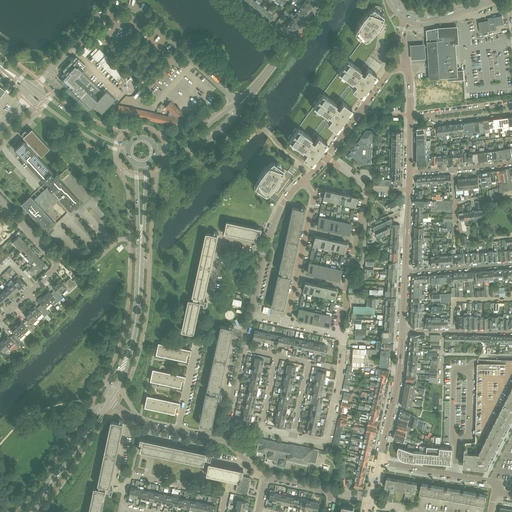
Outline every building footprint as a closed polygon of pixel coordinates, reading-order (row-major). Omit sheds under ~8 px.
[(253,0),(252,0),(249,6),(253,9),(259,0),(256,0),(255,2),(253,0)] [(260,0),(259,0),(253,9),(257,12),(261,6),(259,4),(262,1),(260,0)] [(303,0),(299,5),(308,12),(311,7),(303,0)] [(289,5),(295,10),(304,17),(308,12),(299,5),(297,4),(296,7),(290,3),(289,5)] [(356,27),(354,32),(362,38),(365,40),(367,38),(370,35),(372,33),(374,31),(376,29),(380,31),(382,29),(384,27),(379,23),(381,20),(382,19),(383,15),(384,12),(384,10),(383,8),(381,7),(379,6),(377,5),(375,6),(373,7),(369,10),(365,14),(362,18),(359,22),(356,27)] [(261,6),(257,12),(261,15),(265,9),(266,8),(264,7),(263,8),(261,6)] [(265,9),(261,15),(265,18),(272,9),(270,7),(267,11),(265,9)] [(286,8),(285,11),(300,22),(304,17),(295,10),(293,13),(286,8)] [(272,9),(265,18),(269,21),(274,15),(271,14),(274,10),(272,9)] [(283,12),(291,19),(289,21),(297,27),(300,22),(285,11),(283,12)] [(280,17),(278,20),(285,25),(293,31),(297,27),(289,21),(281,15),(280,17)] [(489,20),(479,22),(481,33),(497,30),(496,25),(504,24),(502,16),(488,18),(489,20)] [(293,31),(285,25),(284,26),(283,25),(282,26),(281,26),(279,28),(281,30),(289,36),(293,31)] [(426,30),(429,79),(447,78),(447,81),(464,80),(463,70),(457,70),(456,44),(458,44),(457,26),(437,27),(437,28),(426,30)] [(80,52),(85,57),(97,44),(92,39),(80,52)] [(419,44),(410,44),(411,59),(420,59),(426,59),(425,43),(419,44)] [(117,80),(124,72),(99,48),(98,50),(96,48),(90,53),(92,55),(92,56),(117,80)] [(93,104),(96,107),(102,112),(115,98),(106,90),(104,93),(82,72),(85,70),(82,67),(85,64),(76,56),(63,70),(66,73),(64,75),(62,77),(62,79),(69,86),(66,89),(88,110),(93,104)] [(347,59),(337,72),(341,74),(340,74),(340,75),(340,76),(340,77),(341,77),(341,78),(342,78),(343,78),(344,78),(344,77),(345,77),(351,82),(353,80),(356,82),(351,89),(360,95),(369,84),(376,74),(367,67),(363,73),(359,71),(361,69),(347,59)] [(322,93),(312,105),(316,108),(315,108),(315,109),(315,110),(316,111),(317,112),(318,112),(319,111),(320,111),(326,116),(328,114),(331,116),(326,122),(335,129),(344,118),(351,108),(342,101),(338,107),(334,105),(336,103),(322,93)] [(169,111),(168,117),(119,105),(118,105),(118,106),(118,107),(117,112),(176,126),(178,119),(176,118),(176,117),(177,117),(182,112),(170,101),(165,107),(169,111)] [(298,127),(288,140),(292,142),(291,143),(291,144),(292,145),(293,146),(294,146),(295,146),(295,145),(296,145),(302,150),(304,148),(307,150),(303,157),(311,163),(319,152),(327,142),(318,135),(314,141),(311,139),(312,137),(298,127)] [(26,139),(25,140),(24,140),(14,149),(45,183),(46,182),(49,185),(34,199),(31,195),(30,195),(21,204),(46,231),(49,235),(54,230),(51,227),(56,223),(45,210),(59,197),(70,210),(74,206),(75,207),(78,205),(77,204),(80,201),(58,176),(60,174),(57,171),(55,173),(39,156),(40,155),(41,155),(48,148),(31,130),(31,129),(28,132),(27,131),(26,130),(23,133),(24,134),(25,135),(23,136),(26,139)] [(373,130),(366,130),(361,138),(358,143),(357,142),(354,146),(355,146),(354,148),(353,147),(351,151),(351,152),(350,153),(347,157),(350,160),(352,157),(358,161),(358,162),(357,164),(359,164),(361,164),(364,164),(364,163),(367,163),(367,164),(371,164),(371,159),(371,157),(372,157),(372,149),(371,149),(371,143),(372,143),(373,130)] [(256,183),(254,186),(254,187),(254,188),(254,189),(254,190),(255,191),(255,192),(256,193),(257,194),(258,194),(258,195),(259,195),(260,195),(261,195),(262,195),(263,195),(264,194),(265,194),(266,193),(268,191),(270,189),(272,187),(277,190),(278,188),(280,185),(276,182),(277,181),(278,180),(279,178),(280,177),(280,176),(281,174),(282,173),(282,171),(283,170),(284,168),(273,161),(270,163),(268,165),(266,167),(264,169),(262,172),(260,174),(258,177),(257,180),(256,183)] [(294,178),(300,171),(296,167),(290,175),(294,178)] [(504,169),(499,170),(503,191),(508,190),(504,169)] [(503,193),(503,191),(499,170),(494,171),(496,180),(499,180),(500,187),(498,187),(500,194),(503,193)] [(480,173),(481,180),(482,185),(485,184),(485,187),(489,186),(488,181),(487,182),(486,180),(487,180),(487,179),(486,179),(484,172),(480,173)] [(446,175),(436,176),(437,186),(439,185),(439,186),(444,186),(444,182),(446,182),(446,175)] [(464,190),(463,178),(458,178),(458,184),(455,184),(456,190),(464,190)] [(374,200),(372,200),(372,211),(380,211),(380,206),(383,206),(383,200),(375,200),(374,200)] [(390,204),(385,206),(386,209),(391,206),(394,212),(398,210),(397,208),(399,206),(396,200),(389,203),(390,204)] [(431,200),(431,205),(431,212),(452,212),(453,201),(443,200),(437,200),(433,200),(431,200)] [(279,274),(274,298),(272,307),(282,309),(289,276),(290,277),(291,275),(291,273),(289,273),(303,209),(305,209),(305,207),(301,206),(300,208),(294,207),(279,271),(282,272),(281,273),(281,274),(279,274)] [(378,238),(388,234),(386,231),(390,229),(390,228),(400,228),(400,225),(392,225),(392,224),(391,219),(373,227),(378,238)] [(226,221),(225,227),(224,231),(256,238),(257,233),(260,234),(260,230),(261,228),(258,227),(257,228),(226,221)] [(189,299),(184,323),(182,331),(192,333),(199,301),(201,302),(202,300),(216,234),(218,235),(218,232),(214,231),(213,234),(206,232),(192,299),(189,299)] [(12,242),(17,247),(23,241),(19,236),(12,242)] [(23,241),(17,247),(21,251),(28,245),(23,241)] [(28,245),(21,251),(25,256),(32,250),(28,245)] [(32,250),(25,256),(30,261),(36,255),(32,250)] [(399,252),(390,251),(390,259),(398,260),(399,252)] [(36,255),(30,261),(34,265),(40,259),(36,255)] [(33,270),(36,267),(38,270),(45,264),(40,259),(34,265),(31,268),(33,270)] [(11,267),(4,273),(9,278),(11,275),(9,273),(13,269),(11,267)] [(31,268),(27,271),(25,273),(29,278),(35,273),(33,270),(31,268)] [(15,280),(13,282),(19,289),(24,284),(18,278),(19,277),(17,274),(13,278),(15,280)] [(58,280),(52,286),(55,289),(53,291),(61,299),(63,297),(59,292),(65,287),(69,292),(77,285),(70,278),(63,285),(58,280)] [(13,282),(8,286),(14,293),(19,289),(13,282)] [(8,286),(4,291),(10,297),(14,293),(8,286)] [(4,291),(0,294),(0,296),(5,302),(10,297),(4,291)] [(49,291),(43,295),(50,303),(55,298),(59,301),(61,299),(53,291),(51,293),(49,291)] [(37,299),(38,300),(41,304),(39,306),(47,314),(50,312),(45,307),(50,303),(43,295),(42,297),(41,296),(37,299)] [(375,304),(376,299),(376,298),(367,297),(367,305),(366,305),(366,306),(354,305),(354,307),(353,313),(375,314),(375,304)] [(35,305),(30,310),(38,319),(43,314),(45,316),(47,314),(39,306),(37,308),(35,305)] [(24,314),(24,315),(28,319),(25,321),(33,329),(36,327),(33,324),(38,319),(30,310),(28,312),(27,311),(24,314)] [(441,318),(441,327),(450,327),(451,318),(448,318),(448,314),(444,314),(444,318),(441,318)] [(432,318),(431,327),(441,327),(441,318),(432,318)] [(18,323),(16,325),(24,334),(29,329),(31,331),(33,329),(25,321),(23,323),(20,319),(17,322),(18,323)] [(209,393),(207,392),(200,425),(210,427),(216,395),(218,395),(219,393),(219,392),(217,391),(231,327),(233,328),(233,325),(228,324),(228,327),(223,326),(221,325),(207,390),(210,390),(209,393)] [(20,339),(25,334),(24,334),(16,325),(14,327),(13,326),(10,329),(14,333),(12,335),(21,345),(22,346),(24,345),(24,344),(24,343),(20,339)] [(257,334),(258,331),(254,330),(252,338),(261,340),(261,336),(259,336),(260,335),(257,334)] [(266,333),(258,331),(257,334),(260,335),(259,336),(261,336),(261,340),(265,341),(266,333)] [(266,333),(265,341),(268,342),(267,344),(270,345),(271,342),(273,343),(273,339),(271,339),(272,338),(270,337),(270,333),(266,333)] [(279,335),(270,333),(270,337),(272,338),(271,339),(273,339),(273,343),(277,344),(279,335)] [(4,338),(2,340),(9,347),(10,348),(15,344),(17,346),(17,347),(19,349),(22,346),(21,345),(12,335),(9,337),(6,334),(3,337),(4,338)] [(445,334),(445,339),(449,339),(449,344),(451,344),(454,344),(454,341),(454,339),(454,334),(445,334)] [(279,335),(277,344),(285,345),(285,342),(284,341),(284,340),(282,340),(282,336),(279,335)] [(463,335),(463,340),(464,340),(464,343),(470,343),(470,340),(472,340),(472,335),(463,335)] [(291,338),(282,336),(282,340),(284,340),(284,341),(285,342),(285,345),(289,346),(291,338)] [(500,336),(499,341),(500,341),(500,344),(508,344),(509,336),(500,336)] [(291,338),(289,346),(297,348),(298,344),(296,344),(296,343),(294,342),(294,339),(291,338)] [(303,340),(294,339),(294,342),(296,343),(296,344),(298,344),(297,348),(301,349),(303,340)] [(2,340),(0,341),(0,347),(0,348),(0,352),(5,357),(7,355),(4,352),(9,347),(2,340)] [(301,349),(300,351),(306,352),(307,350),(309,351),(310,347),(308,347),(308,345),(306,345),(307,341),(303,340),(301,349)] [(380,340),(377,340),(376,349),(384,349),(390,349),(393,349),(393,341),(384,340),(380,340)] [(315,343),(307,341),(306,345),(308,345),(308,347),(310,347),(309,351),(313,352),(315,343)] [(315,343),(313,352),(321,353),(322,350),(320,349),(320,348),(318,348),(319,344),(318,344),(319,342),(316,341),(315,343)] [(156,354),(160,355),(186,360),(187,354),(190,354),(191,350),(188,349),(188,350),(188,351),(158,344),(156,354)] [(327,346),(319,344),(318,348),(320,348),(320,349),(322,350),(321,353),(325,354),(327,346)] [(353,348),(352,365),(364,366),(365,349),(353,348)] [(255,357),(253,366),(257,366),(258,364),(259,365),(259,363),(263,363),(264,359),(255,357)] [(475,443),(465,442),(463,465),(487,467),(511,418),(511,360),(506,360),(479,359),(477,359),(477,360),(477,363),(477,367),(477,371),(475,435),(475,443)] [(253,366),(252,370),(261,371),(263,363),(259,363),(259,365),(258,364),(257,366),(253,366)] [(287,364),(285,372),(289,373),(289,371),(291,372),(291,369),(295,370),(296,366),(287,364)] [(285,372),(285,376),(293,378),(295,379),(297,373),(294,373),(295,370),(291,369),(291,372),(289,371),(289,373),(285,372)] [(252,370),(251,378),(255,378),(255,376),(256,377),(257,375),(260,375),(261,371),(252,370)] [(152,371),(150,381),(180,387),(181,380),(184,381),(185,376),(182,376),(182,377),(152,371)] [(317,371),(315,379),(319,380),(320,378),(321,378),(321,376),(325,377),(326,373),(317,371)] [(251,378),(250,382),(259,383),(260,375),(257,375),(256,377),(255,376),(255,378),(251,378)] [(285,376),(283,385),(286,385),(287,383),(288,384),(289,382),(292,382),(293,378),(285,376)] [(315,379),(315,383),(323,385),(325,377),(321,376),(321,378),(320,378),(319,380),(315,379)] [(250,382),(248,390),(252,391),(252,388),(253,389),(254,387),(258,388),(259,383),(250,382)] [(283,385),(282,389),(290,390),(291,387),(294,388),(294,385),(292,384),(292,382),(289,382),(288,384),(287,383),(286,385),(283,385)] [(315,383),(313,391),(317,392),(317,390),(318,390),(319,388),(322,389),(323,385),(315,383)] [(370,384),(370,387),(371,387),(376,388),(375,391),(384,393),(384,389),(385,389),(385,388),(385,387),(370,384)] [(248,390),(247,394),(256,396),(258,388),(254,387),(253,389),(252,388),(252,391),(248,390)] [(313,391),(312,395),(314,396),(314,395),(321,397),(322,389),(319,388),(318,390),(317,390),(317,392),(313,391)] [(282,389),(280,397),(284,397),(284,395),(285,396),(286,394),(290,394),(290,390),(282,389)] [(247,394),(245,402),(249,403),(250,401),(251,401),(251,399),(255,400),(256,396),(247,394)] [(280,397),(279,401),(288,402),(290,394),(286,394),(285,396),(284,395),(284,397),(280,397)] [(314,396),(312,403),(316,404),(316,402),(318,403),(318,401),(322,401),(322,397),(321,397),(314,395),(314,396)] [(369,395),(369,396),(368,401),(373,402),(381,404),(382,398),(369,395)] [(144,407),(148,408),(174,413),(176,407),(179,407),(180,403),(177,402),(177,403),(176,404),(147,397),(144,407)] [(245,402),(245,406),(253,408),(255,400),(251,399),(251,401),(250,401),(249,403),(245,402)] [(279,401),(278,409),(281,409),(282,407),(283,408),(283,406),(287,406),(288,402),(279,401)] [(312,403),(311,408),(320,409),(322,401),(318,401),(318,403),(316,402),(316,404),(312,403)] [(245,406),(243,414),(247,415),(247,413),(248,413),(249,411),(252,412),(253,408),(245,406)] [(278,409),(277,413),(285,415),(287,406),(283,406),(283,408),(282,407),(281,409),(278,409)] [(380,409),(365,406),(364,408),(371,410),(370,413),(379,415),(380,409)] [(311,408),(310,416),(313,416),(314,414),(315,415),(315,413),(319,413),(320,409),(311,408)] [(400,408),(399,414),(409,416),(410,413),(400,408)] [(247,415),(243,414),(242,418),(251,420),(252,412),(249,411),(248,413),(247,413),(247,415)] [(277,413),(275,421),(279,422),(279,420),(280,420),(281,418),(284,419),(285,415),(277,413)] [(310,416),(309,420),(317,421),(319,413),(315,413),(315,415),(314,414),(313,416),(310,416)] [(412,414),(409,425),(411,426),(415,427),(422,429),(424,421),(420,419),(420,418),(417,417),(412,414)] [(337,424),(341,425),(346,426),(347,419),(339,417),(337,424)] [(275,421),(274,425),(283,427),(284,419),(281,418),(280,420),(279,420),(279,422),(275,421)] [(95,487),(89,511),(99,511),(104,490),(109,491),(110,487),(108,487),(122,423),(123,423),(124,421),(119,420),(119,422),(112,420),(98,485),(99,485),(98,488),(95,487)] [(304,427),(307,428),(311,428),(311,426),(312,427),(313,425),(316,425),(317,421),(309,420),(307,425),(305,425),(304,427)] [(397,423),(395,428),(401,430),(406,431),(409,433),(410,429),(411,429),(411,426),(409,425),(407,425),(407,426),(397,423)] [(307,428),(306,432),(315,434),(316,425),(313,425),(312,427),(311,426),(311,428),(307,428)] [(410,438),(413,439),(413,438),(412,438),(413,436),(411,436),(412,434),(409,433),(406,431),(401,430),(395,428),(394,433),(404,437),(410,438)] [(362,430),(361,432),(364,433),(366,433),(365,436),(373,438),(375,433),(362,430)] [(394,433),(393,438),(403,442),(404,439),(409,441),(410,438),(404,437),(394,433)] [(256,437),(255,443),(260,445),(259,449),(262,450),(261,452),(266,453),(265,458),(276,460),(276,465),(285,467),(287,460),(308,465),(309,461),(316,463),(318,449),(299,445),(297,447),(290,446),(290,444),(256,437)] [(140,449),(143,450),(204,463),(205,458),(207,459),(209,453),(205,452),(205,453),(142,440),(143,439),(140,438),(139,443),(141,443),(140,449)] [(452,448),(440,447),(423,446),(422,452),(419,451),(413,451),(412,451),(407,449),(399,446),(398,447),(398,448),(398,449),(398,450),(398,451),(398,452),(398,454),(399,455),(399,456),(400,457),(401,457),(402,458),(402,459),(403,459),(404,459),(405,460),(406,460),(451,463),(452,448)] [(206,473),(238,480),(239,475),(242,476),(243,470),(240,469),(240,470),(208,464),(206,473)] [(247,494),(251,478),(242,476),(239,475),(238,480),(236,491),(247,494)] [(392,478),(386,477),(384,487),(390,488),(390,491),(391,491),(389,502),(392,502),(395,489),(406,490),(405,493),(406,494),(407,494),(405,504),(408,505),(410,491),(416,492),(417,483),(412,482),(411,483),(407,482),(408,481),(396,479),(396,480),(392,480),(392,478)] [(421,483),(419,492),(484,504),(486,494),(421,483)] [(129,496),(132,497),(132,499),(135,499),(135,497),(137,498),(138,494),(136,493),(136,492),(134,492),(135,488),(131,487),(129,496)] [(143,490),(135,488),(134,492),(136,492),(136,493),(138,494),(137,498),(141,499),(143,490)] [(143,490),(141,499),(149,500),(150,497),(148,496),(148,495),(146,494),(147,491),(143,490)] [(155,493),(147,491),(146,494),(148,495),(148,496),(150,497),(149,500),(153,501),(155,493)] [(270,492),(268,501),(276,502),(277,499),(275,498),(275,497),(273,497),(274,493),(270,492)] [(155,493),(153,501),(161,503),(162,499),(160,499),(160,498),(158,497),(159,493),(155,493)] [(167,495),(159,493),(158,497),(160,498),(160,499),(162,499),(161,503),(165,504),(167,495)] [(282,495),(274,493),(273,497),(275,497),(275,498),(277,499),(276,502),(280,503),(282,495)] [(167,495),(165,504),(173,505),(174,502),(172,501),(172,500),(170,500),(171,496),(167,495)] [(280,503),(288,505),(289,501),(287,501),(287,500),(285,499),(286,495),(282,495),(280,503)] [(294,497),(286,495),(285,499),(287,500),(287,501),(289,501),(288,505),(292,506),(294,497)] [(179,498),(171,496),(170,500),(172,500),(172,501),(174,502),(173,505),(177,506),(179,498)] [(294,497),(292,506),(300,508),(301,504),(299,503),(299,502),(297,502),(298,498),(294,497)] [(179,498),(177,506),(186,508),(186,504),(184,504),(185,503),(182,502),(183,499),(179,498)] [(306,500),(298,498),(297,502),(299,502),(299,503),(301,504),(300,508),(304,508),(306,500)] [(191,500),(183,499),(182,502),(185,503),(184,504),(186,504),(186,508),(189,509),(191,500)] [(191,500),(189,509),(198,511),(198,507),(196,506),(196,505),(194,505),(195,501),(191,500)] [(237,500),(235,508),(239,509),(240,507),(241,507),(241,505),(248,507),(249,503),(237,500)] [(306,500),(304,508),(313,510),(313,506),(311,506),(311,505),(309,504),(310,501),(306,500)] [(203,503),(195,501),(194,505),(196,505),(196,506),(198,507),(198,511),(202,511),(203,503)] [(318,502),(310,501),(309,504),(311,505),(311,506),(313,506),(313,510),(317,511),(318,502)] [(203,503),(202,511),(203,511),(209,511),(210,510),(208,509),(208,508),(206,507),(207,504),(203,503)]
